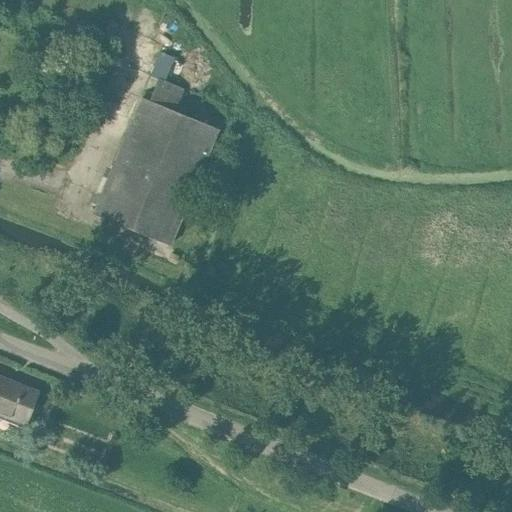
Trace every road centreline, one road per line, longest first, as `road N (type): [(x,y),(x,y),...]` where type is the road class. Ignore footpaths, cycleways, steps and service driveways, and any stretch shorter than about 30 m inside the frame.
road 1 (tertiary): [(0,341),(426,511)]
road 2 (track): [(108,383),(196,460),(283,511)]
